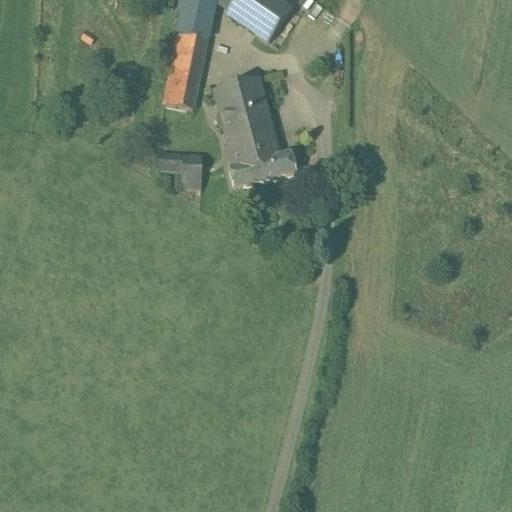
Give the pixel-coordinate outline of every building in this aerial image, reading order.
[(215,0),(185,0),(177,37),(206,43),(215,1),(215,0)] [(288,11),(271,0),(236,0),(225,16),(232,21),(233,21),(268,46),(291,13),(288,11)] [(206,43),(177,37),(163,108),(192,113),(206,43)] [(234,192),(282,180),(295,176),(290,157),(279,160),(258,82),(211,94),(232,172),(228,173),(234,192)] [(202,160),(159,158),(158,174),(181,176),(180,192),(200,193),(202,160)] [(226,199),(216,202),(220,219),(230,217),(226,199)]
